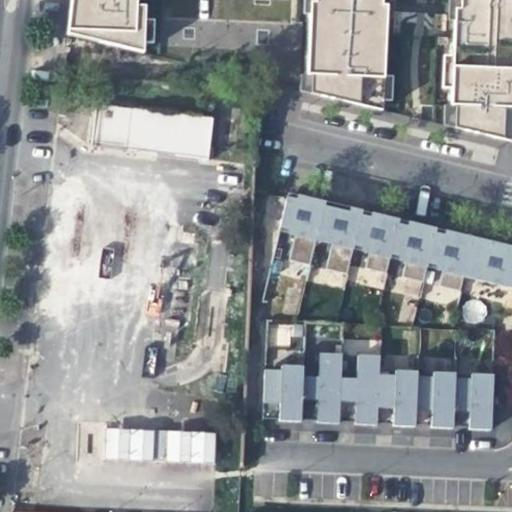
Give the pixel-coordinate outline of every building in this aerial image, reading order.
[(68,0),(65,31),(99,33),(99,44),(143,54),(145,6),(136,8),(136,0),(68,0)] [(312,94),(381,111),(386,0),(310,0),(307,76),(312,77),(312,94)] [(511,142),(511,0),(454,0),(451,127),(511,142)] [(84,144),(209,157),(213,116),(88,103),(84,144)] [(294,236),(303,199),(294,197),(287,195),(278,232),(294,236)] [(315,242),(324,204),(303,199),(294,236),(288,262),(309,267),(315,242)] [(331,246),(340,207),(324,204),(315,242),(331,246)] [(361,213),(361,212),(340,207),(331,246),(325,271),(346,275),(352,250),(361,213)] [(368,254),(377,217),(361,213),(352,250),(368,254)] [(398,222),(398,221),(377,216),(377,217),(368,254),(364,270),(385,275),(389,259),(398,222)] [(405,263),(414,226),(398,222),(389,259),(405,263)] [(435,231),(435,230),(414,225),(414,226),(405,263),(401,278),(422,284),(426,267),(435,231)] [(442,271),(451,234),(435,231),(426,267),(442,271)] [(472,239),(451,234),(442,271),(438,287),(459,292),(463,278),(472,239)] [(477,281),(487,243),(478,241),(472,239),(463,278),(477,281)] [(511,289),(511,248),(487,242),(487,243),(477,281),(511,289)] [(278,340),(300,341),(301,325),(278,324),(278,340)] [(339,380),(340,356),(319,355),(318,379),(316,420),(316,424),(325,424),(337,425),(338,420),(339,380)] [(378,377),(378,357),(357,356),(356,380),(354,421),(354,425),(363,426),(375,427),(376,422),(378,377)] [(302,378),(302,368),(280,367),(280,372),(278,421),(278,422),(286,422),(300,423),(300,419),(302,378)] [(278,421),(280,372),(264,371),(262,420),(278,421)] [(416,378),(416,373),(394,372),(394,377),(392,423),(392,427),(400,428),(413,428),(414,424),(416,378)] [(452,426),(454,380),(454,375),(433,374),(433,379),(431,424),(431,429),(446,430),(451,430),(452,426)] [(489,431),(492,376),(470,376),(470,381),(468,426),(468,431),(481,431),(489,431)] [(392,423),(394,377),(378,377),(376,422),(392,423)] [(316,420),(318,379),(302,378),(300,419),(316,420)] [(431,424),(433,379),(416,378),(414,424),(431,424)] [(356,380),(339,380),(338,420),(354,421),(356,380)] [(468,426),(470,381),(454,380),(452,426),(468,426)] [(215,462),(215,430),(105,429),(105,461),(215,462)]
